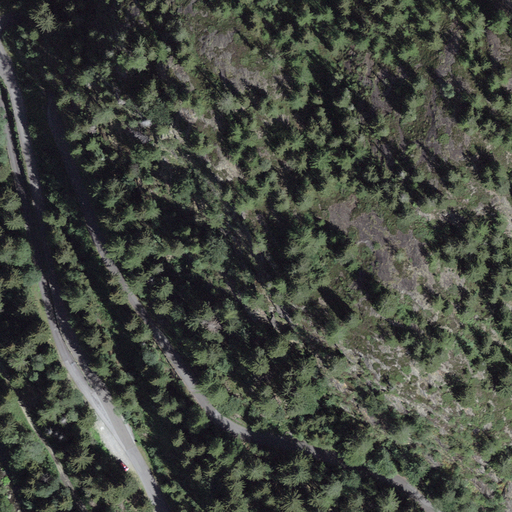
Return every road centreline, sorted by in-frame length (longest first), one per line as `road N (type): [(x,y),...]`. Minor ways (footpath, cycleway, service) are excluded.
road 1 (unclassified): [(0,24),(23,18),(45,36),(57,129),(98,240),(207,408),(237,430),(396,482),(431,511)]
road 2 (unclassified): [(161,511),(65,329),(18,103),(0,56)]
road 3 (track): [(103,398),(59,353),(40,302),(0,111)]
road 4 (track): [(0,368),(85,511)]
